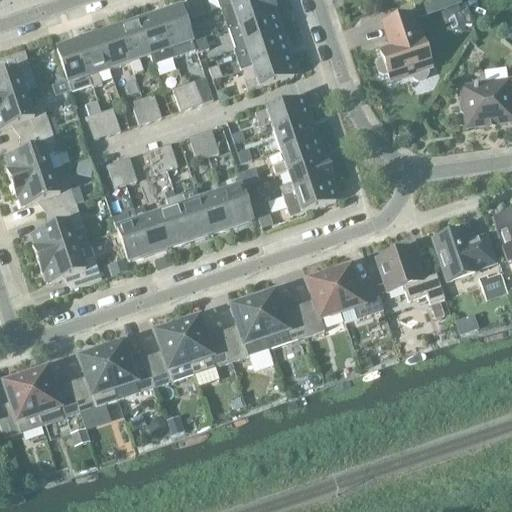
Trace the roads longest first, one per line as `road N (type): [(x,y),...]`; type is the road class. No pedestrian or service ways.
road 1 (residential): [(0,295),(18,335),(50,336),(370,226),(395,208),(413,171)]
road 2 (residential): [(413,171),(378,146),(359,119),(317,0)]
